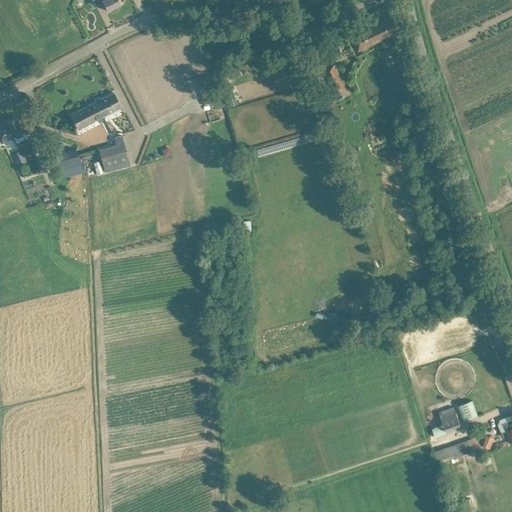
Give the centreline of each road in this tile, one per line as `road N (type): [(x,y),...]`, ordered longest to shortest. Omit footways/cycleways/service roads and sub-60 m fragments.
road 1 (unclassified): [(0,95),(153,18),(299,28),(370,0)]
road 2 (unclassified): [(511,299),(408,0)]
